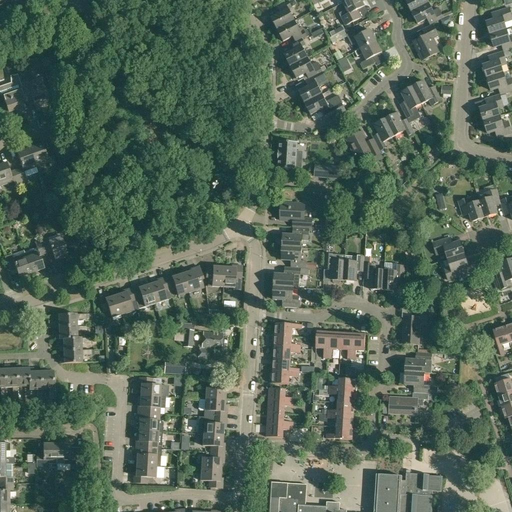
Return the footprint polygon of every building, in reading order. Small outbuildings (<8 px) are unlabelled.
[(360,0),(349,0),(343,3),(347,10),(339,14),(346,26),(362,18),(357,10),(364,6),(360,0)] [(408,0),(405,2),(411,14),(430,4),(427,0),(408,0)] [(277,30),(295,21),(289,9),(292,8),(289,2),(278,8),(281,13),(271,19),(277,30)] [(427,20),(430,25),(444,18),(438,8),(433,11),(430,4),(411,14),(418,25),(427,20)] [(375,16),(384,12),(381,6),(372,11),(375,16)] [(486,23),(490,36),(506,31),(504,23),(511,20),(511,16),(510,8),(492,14),(494,21),(486,23)] [(295,42),(296,42),(302,39),(307,37),(304,31),(301,33),(295,21),(277,30),(283,42),(293,37),(295,42)] [(413,43),(423,61),(439,53),(435,45),(436,45),(433,39),(438,36),(433,25),(422,31),(425,36),(413,43)] [(329,33),(332,37),(345,30),(343,26),(329,33)] [(361,50),(376,42),(370,30),(363,34),(360,28),(347,35),(352,45),(357,43),(361,50)] [(506,31),(490,36),(494,48),(502,45),(504,52),(511,49),(511,36),(508,37),(506,31)] [(290,67),(308,58),(302,47),(305,45),(302,39),(296,42),(295,42),(290,45),(293,51),(284,56),(290,67)] [(361,64),(364,69),(376,63),(373,57),(382,53),(376,42),(361,50),(355,52),(357,57),(363,54),(366,61),(361,64)] [(340,52),(334,54),(338,61),(343,59),(340,52)] [(483,66),(487,79),(503,74),(509,72),(506,64),(503,52),(488,57),(490,64),(483,66)] [(309,80),(322,73),(317,63),(312,66),(308,58),(290,67),(296,79),(306,74),(309,80)] [(4,63),(9,76),(16,73),(11,60),(10,60),(4,62),(4,63)] [(298,92),(305,104),(322,95),(319,88),(328,83),(322,73),(309,80),(305,81),(308,87),(298,92)] [(499,89),(501,95),(511,91),(511,81),(511,79),(506,81),(503,74),(487,79),(491,91),(499,89)] [(13,77),(13,76),(11,77),(11,84),(0,87),(0,92),(1,95),(2,94),(9,113),(15,111),(17,116),(25,113),(22,105),(26,103),(19,82),(17,76),(13,77)] [(19,82),(26,103),(32,101),(35,109),(43,107),(41,101),(48,99),(41,80),(30,84),(28,79),(19,82)] [(425,82),(413,88),(422,105),(429,101),(431,106),(442,101),(435,88),(429,91),(425,82)] [(452,88),(442,87),(441,95),(451,96),(452,88)] [(416,108),(422,105),(413,88),(402,94),(406,102),(399,105),(407,119),(409,123),(409,122),(420,117),(416,108)] [(347,92),(342,95),(347,103),(352,100),(347,92)] [(320,110),(323,116),(328,114),(342,106),(343,106),(338,96),(331,99),(326,102),(322,95),(305,104),(311,116),(320,110)] [(480,110),(484,122),(500,117),(498,109),(504,107),(502,102),(500,96),(485,100),(487,107),(480,110)] [(328,114),(330,118),(346,112),(342,106),(328,114)] [(386,120),(394,137),(405,131),(408,137),(415,134),(409,122),(409,123),(407,119),(402,122),(397,114),(386,120)] [(496,132),(498,138),(511,134),(508,122),(502,123),(500,117),(484,122),(488,134),(496,132)] [(380,152),(381,152),(386,149),(383,143),(394,137),(386,120),(374,126),(378,134),(372,137),(373,139),(380,152)] [(369,153),(374,164),(384,159),(381,152),(380,152),(373,139),(367,142),(362,132),(347,140),(357,159),(369,153)] [(278,151),(278,160),(278,169),(296,170),(296,159),(302,160),(302,152),(297,152),(297,143),(279,142),(279,151),(278,151)] [(42,143),(29,148),(36,167),(48,163),(50,168),(56,165),(51,150),(45,153),(42,143)] [(21,167),(16,169),(21,184),(27,181),(24,171),(36,167),(29,148),(16,152),(21,167)] [(6,162),(0,164),(0,185),(0,186),(12,182),(14,187),(21,184),(16,169),(10,171),(6,162)] [(328,175),(328,180),(342,181),(343,170),(329,169),(328,175)] [(486,199),(479,202),(485,218),(497,214),(495,206),(501,204),(500,201),(497,190),(484,194),(486,199)] [(442,194),(435,196),(437,203),(444,201),(442,194)] [(511,197),(500,201),(501,204),(505,216),(511,214),(511,197)] [(485,218),(479,202),(472,204),(471,198),(459,202),(463,216),(470,214),(472,222),(485,218)] [(292,228),(309,229),(312,229),(312,219),(304,218),(305,204),(281,203),(280,221),(292,221),(292,228)] [(0,218),(0,224),(11,221),(9,215),(0,218)] [(39,237),(45,235),(42,228),(37,230),(39,237)] [(283,248),(302,249),(302,241),(308,241),(309,229),(292,228),(292,235),(283,235),(283,248)] [(417,241),(424,239),(421,231),(415,233),(417,241)] [(41,240),(46,254),(52,252),(55,261),(68,256),(61,237),(60,233),(41,240)] [(445,253),(448,260),(464,254),(460,242),(453,245),(451,237),(435,242),(432,243),(436,256),(439,255),(445,253)] [(24,253),(31,273),(44,269),(39,256),(46,254),(41,240),(40,239),(34,242),(36,248),(24,253)] [(284,268),(301,269),(306,269),(307,262),(301,261),(302,249),(283,248),(282,261),(291,261),(290,268),(284,268)] [(15,269),(19,278),(31,273),(24,253),(23,251),(11,255),(4,257),(9,271),(15,269)] [(341,281),(344,281),(345,262),(338,262),(338,255),(332,255),(325,254),(324,270),(331,271),(331,280),(333,280),(333,282),(334,283),(339,284),(340,282),(341,281)] [(443,268),(447,282),(463,277),(461,269),(468,267),(464,254),(448,260),(450,266),(443,268)] [(357,272),(364,273),(365,264),(364,264),(365,257),(358,256),(357,263),(345,262),(344,281),(357,281),(357,272)] [(496,275),(501,290),(511,286),(511,284),(511,281),(511,280),(511,260),(510,261),(509,258),(501,260),(502,263),(500,264),(503,273),(496,275)] [(206,286),(223,287),(224,267),(213,267),(214,264),(207,264),(206,278),(206,286)] [(370,290),(383,291),(384,271),(371,270),(372,264),(365,264),(364,273),(364,280),(371,280),(370,290)] [(193,270),(182,274),(188,293),(198,290),(205,287),(202,280),(198,266),(192,268),(193,270)] [(233,291),(240,291),(241,288),(242,266),(235,266),(235,268),(224,267),(223,287),(233,288),(233,291)] [(383,291),(396,291),(397,282),(403,282),(404,266),(397,266),(397,272),(384,271),(383,291)] [(274,287),(293,288),(294,276),(300,276),(301,269),(284,268),(284,275),(275,274),(274,287)] [(164,277),(169,290),(169,291),(175,289),(178,296),(188,293),(182,274),(172,277),(171,275),(164,277)] [(159,281),(148,285),(154,304),(170,299),(167,291),(169,290),(164,277),(159,279),(159,281)] [(432,284),(434,290),(441,288),(439,282),(432,284)] [(138,309),(144,307),(154,304),(148,285),(138,288),(138,286),(131,288),(137,309),(138,309)] [(283,308),(298,308),(298,296),(293,296),(293,288),(274,287),(273,300),(283,300),(283,308)] [(115,296),(121,314),(132,311),(137,309),(131,288),(125,290),(126,292),(115,296)] [(108,309),(111,318),(121,314),(115,296),(105,299),(104,297),(99,298),(103,311),(108,309)] [(403,344),(418,345),(420,319),(429,319),(429,310),(412,309),(412,318),(404,318),(403,344)] [(221,311),(208,311),(209,320),(221,319),(221,311)] [(59,327),(77,327),(77,320),(89,320),(89,314),(76,315),(76,314),(58,315),(59,322),(55,323),(55,328),(59,328),(59,327)] [(182,347),(192,348),(194,331),(194,324),(180,323),(180,330),(184,330),(182,347)] [(276,324),(275,336),(292,337),(292,329),(302,330),(302,325),(276,324)] [(55,339),(63,339),(77,339),(77,332),(87,332),(87,326),(77,327),(59,327),(59,328),(59,335),(55,335),(55,339)] [(493,331),(501,356),(505,354),(502,346),(510,343),(504,327),(493,331)] [(197,359),(211,360),(212,349),(221,350),(223,334),(203,332),(201,348),(199,348),(197,359)] [(328,359),(330,333),(317,332),(316,349),(324,350),(324,359),(321,359),(321,363),(327,363),(328,359)] [(333,350),(340,351),(342,334),(330,333),(328,359),(332,359),(333,350)] [(342,334),(340,351),(348,351),(348,361),(352,361),(354,334),(342,334)] [(366,335),(354,334),(352,361),(356,361),(357,351),(365,352),(366,335)] [(275,336),(275,348),(301,349),(301,345),(291,345),(292,337),(275,336)] [(59,351),(63,351),(81,351),(81,344),(91,343),(91,338),(81,339),(77,339),(63,339),(63,347),(59,347),(59,351)] [(450,352),(457,349),(455,344),(448,346),(450,352)] [(275,348),(274,360),(291,361),(291,353),(300,354),(301,349),(275,348)] [(60,359),(60,364),(82,363),(82,356),(92,355),(92,350),(81,351),(63,351),(63,359),(60,359)] [(406,360),(405,373),(425,374),(425,373),(431,374),(432,361),(432,354),(416,353),(415,360),(406,360)] [(274,360),(273,372),(299,373),(299,369),(290,369),(291,361),(274,360)] [(30,397),(30,390),(29,390),(28,368),(21,369),(21,365),(16,365),(16,369),(17,387),(24,387),(25,397),(30,397)] [(18,398),(17,387),(16,369),(9,369),(9,366),(4,366),(4,369),(5,388),(12,387),(13,398),(17,398),(18,398)] [(36,390),(37,400),(42,400),(41,390),(40,372),(33,372),(33,368),(28,368),(29,390),(30,390),(36,390)] [(41,390),(48,390),(49,400),(54,400),(54,390),(53,390),(53,371),(45,372),(45,368),(40,368),(40,372),(41,390)] [(273,384),(289,385),(290,377),(299,377),(299,373),(273,372),(273,384)] [(413,393),(433,394),(434,388),(430,387),(430,386),(424,386),(425,374),(405,373),(404,385),(414,386),(413,393)] [(509,374),(494,379),(496,384),(510,379),(509,374)] [(140,384),(139,396),(165,398),(165,397),(167,397),(168,388),(166,387),(160,386),(161,379),(138,377),(138,384),(140,384)] [(329,391),(355,393),(356,380),(340,379),(339,387),(330,387),(329,391)] [(494,384),(498,396),(511,391),(511,384),(510,379),(496,384),(494,384)] [(205,400),(225,401),(225,390),(227,390),(228,383),(214,383),(214,389),(205,388),(205,400)] [(269,389),(269,401),(295,403),(295,399),(286,398),(286,390),(269,389)] [(338,404),(355,405),(355,393),(329,391),(327,391),(322,390),(320,390),(320,394),(329,395),(338,396),(338,404)] [(511,391),(498,396),(502,407),(511,404),(511,391)] [(433,394),(413,393),(412,399),(391,398),(390,414),(417,415),(417,406),(423,407),(423,400),(433,401),(433,394)] [(137,406),(136,413),(158,414),(158,408),(164,409),(165,398),(139,396),(139,406),(137,406)] [(212,418),(226,419),(226,412),(224,412),(225,401),(205,400),(199,400),(198,409),(199,410),(212,411),(212,418)] [(269,401),(268,413),(285,414),(285,406),(294,407),(295,403),(269,401)] [(328,415),(354,416),(355,405),(338,404),(337,411),(328,411),(328,415)] [(505,419),(508,418),(511,416),(511,404),(502,407),(505,419)] [(137,431),(162,432),(163,423),(161,421),(158,421),(158,414),(136,413),(136,419),(138,420),(137,431)] [(268,413),(267,425),(293,427),(293,423),(284,422),(285,414),(268,413)] [(336,427),(353,428),(354,416),(328,415),(327,419),(337,420),(336,427)] [(203,435),(223,436),(223,425),(225,425),(226,419),(212,418),(211,424),(204,424),(203,435)] [(266,437),(283,439),(283,430),(293,431),(293,427),(267,425),(266,437)] [(326,439),(352,440),(353,428),(336,427),(336,435),(326,435),(326,439)] [(134,448),(161,450),(162,432),(137,431),(137,441),(135,441),(134,448)] [(210,453),(223,454),(224,447),(222,447),(223,436),(203,435),(202,446),(210,446),(210,453)] [(0,463),(5,464),(5,465),(14,465),(15,458),(5,458),(5,451),(8,451),(8,444),(0,443),(0,463)] [(36,463),(36,469),(43,469),(43,464),(56,464),(56,443),(42,443),(42,453),(36,454),(36,455),(36,463)] [(70,443),(56,443),(56,464),(69,464),(69,469),(76,468),(76,454),(69,454),(70,443)] [(136,466),(156,467),(160,467),(161,450),(134,448),(134,454),(136,454),(136,466)] [(201,470),(221,472),(221,460),(223,460),(223,454),(210,453),(209,459),(202,459),(201,470)] [(5,478),(5,465),(5,464),(0,463),(0,483),(14,484),(14,478),(5,478)] [(133,483),(147,484),(147,478),(155,478),(156,467),(136,466),(135,477),(133,477),(133,483)] [(208,488),(221,488),(222,482),(220,482),(221,472),(201,470),(200,481),(208,481),(208,488)] [(402,477),(377,475),(374,511),(432,511),(433,497),(433,492),(442,492),(443,478),(424,476),(410,475),(411,471),(407,471),(406,481),(402,481),(402,477)] [(0,504),(9,504),(9,491),(14,491),(14,484),(0,483),(0,504)] [(346,511),(339,510),(339,503),(326,502),(326,507),(305,505),(306,485),(270,483),(269,511),(346,511)]
